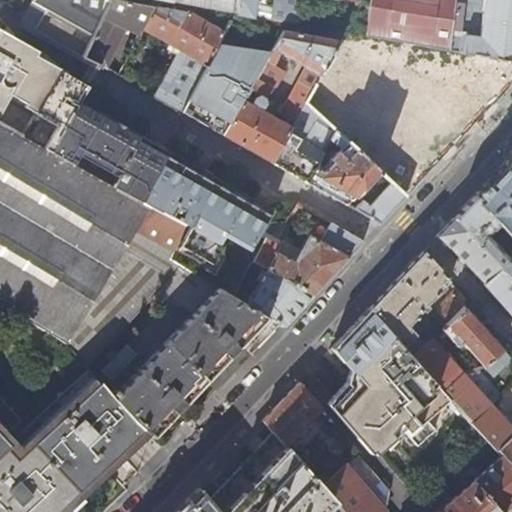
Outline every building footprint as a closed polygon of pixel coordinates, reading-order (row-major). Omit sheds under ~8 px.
[(0,0),(0,112),(10,95),(24,103),(23,107),(36,114),(60,70),(88,86),(89,85),(35,55),(38,50),(0,29),(0,0)] [(43,30),(37,26),(45,9),(31,0),(17,25),(96,72),(100,65),(85,57),(86,54),(79,50),(43,30)] [(86,54),(113,0),(111,0),(31,0),(45,9),(37,26),(43,30),(79,50),(86,54)] [(153,7),(113,0),(86,54),(85,57),(100,65),(105,69),(126,28),(139,34),(142,29),(153,7)] [(236,0),(173,0),(235,11),(236,0)] [(236,0),(235,11),(234,12),(252,15),(254,0),(274,0),(272,19),(299,24),(301,0),(236,0)] [(511,0),(368,0),(363,36),(488,58),(511,62),(511,0)] [(153,7),(142,29),(182,50),(154,96),(180,111),(218,44),(224,33),(188,14),(153,7)] [(341,41),(284,30),(271,52),(249,90),(260,95),(257,97),(255,100),(255,105),(244,99),(222,135),(245,148),(271,163),(292,126),(264,110),(285,71),(273,64),(280,52),(309,68),(294,94),(293,93),(282,114),(295,121),(307,101),(341,41)] [(511,83),(511,62),(488,58),(484,70),(486,71),(481,80),(467,71),(465,75),(463,74),(463,72),(465,68),(459,65),(457,69),(445,62),(441,70),(414,55),(341,41),(307,101),(337,131),(379,170),(393,184),(406,196),(426,175),(457,142),(431,120),(416,136),(417,137),(402,152),(360,110),(356,114),(325,87),(334,70),(399,83),(403,77),(457,109),(451,116),(466,132),(495,102),(511,83)] [(249,90),(271,52),(218,44),(180,111),(199,122),(222,135),(244,99),(249,90)] [(118,76),(144,90),(148,83),(123,66),(118,76)] [(88,86),(60,70),(36,114),(55,126),(43,147),(142,201),(167,154),(78,105),(88,86)] [(307,101),(295,121),(292,126),(271,163),(284,170),(307,183),(319,162),(332,139),(337,131),(307,101)] [(43,147),(0,123),(0,303),(64,342),(86,365),(160,292),(195,313),(256,348),(267,337),(279,324),(235,297),(172,259),(189,227),(142,201),(43,147)] [(337,131),(332,139),(343,148),(325,166),(319,162),(307,183),(332,198),(345,205),(379,170),(337,131)] [(286,219),(167,154),(142,201),(189,227),(252,261),(265,241),(256,234),(262,224),(266,223),(284,222),(286,219)] [(511,156),(474,197),(511,238),(511,156)] [(391,212),(406,196),(393,184),(374,204),(367,199),(354,210),(379,224),(391,212)] [(464,207),(454,218),(499,268),(511,281),(511,238),(474,197),(464,207)] [(335,272),(363,242),(321,218),(313,235),(312,234),(304,250),(263,229),(266,223),(262,224),(256,234),(265,241),(252,261),(254,262),(269,270),(313,295),(335,272)] [(485,283),(499,268),(454,218),(446,226),(436,236),(460,258),(485,283)] [(249,271),(254,262),(252,261),(189,227),(172,259),(235,297),(240,287),(249,271)] [(396,279),(368,309),(411,357),(422,346),(405,326),(418,311),(421,315),(426,309),(423,305),(449,282),(422,251),(396,279)] [(264,279),(269,270),(254,262),(249,271),(264,279)] [(511,281),(499,268),(485,283),(483,285),(507,311),(511,316),(511,281)] [(297,312),(313,295),(269,270),(264,279),(255,295),(240,287),(235,297),(279,324),(283,326),(297,312)] [(443,324),(444,325),(462,308),(468,302),(455,288),(428,315),(438,325),(443,324)] [(462,308),(444,325),(451,333),(446,338),(454,348),(459,344),(463,349),(464,348),(481,367),(506,345),(495,333),(489,338),(469,317),(462,308)] [(372,449),(375,446),(377,450),(393,437),(389,432),(396,424),(416,446),(434,431),(426,421),(449,399),(443,392),(411,357),(368,309),(356,321),(337,341),(331,348),(348,368),(345,381),(339,387),(331,396),(334,400),(331,402),(328,405),(369,452),(372,449)] [(239,366),(256,348),(195,313),(115,398),(144,427),(153,435),(159,428),(161,430),(166,425),(169,422),(167,420),(203,382),(212,372),(223,383),(239,366)] [(422,346),(411,357),(443,392),(462,375),(429,339),(422,346)] [(511,351),(506,345),(481,367),(490,377),(511,358),(511,351)] [(462,375),(443,392),(471,424),(490,406),(498,398),(487,388),(479,394),(462,375)] [(0,511),(53,511),(117,453),(144,427),(115,398),(101,382),(17,460),(6,449),(10,447),(3,440),(0,436),(0,511)] [(262,420),(272,432),(284,446),(319,409),(298,383),(287,395),(262,420)] [(511,430),(490,406),(471,424),(491,446),(494,449),(511,432),(511,430)] [(321,488),(284,446),(272,432),(237,469),(208,500),(217,511),(322,511),(333,502),(321,488)] [(511,432),(494,449),(500,456),(511,469),(511,432)] [(321,488),(333,502),(341,511),(381,511),(382,511),(387,489),(358,455),(321,488)] [(511,469),(500,456),(486,469),(435,511),(505,511),(511,506),(511,469)] [(217,511),(208,500),(198,489),(176,511),(217,511)]
